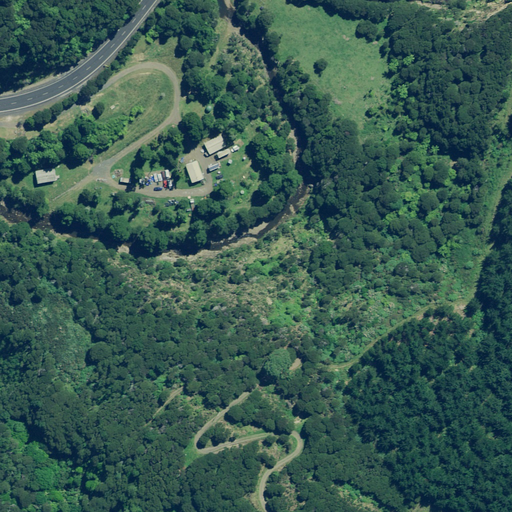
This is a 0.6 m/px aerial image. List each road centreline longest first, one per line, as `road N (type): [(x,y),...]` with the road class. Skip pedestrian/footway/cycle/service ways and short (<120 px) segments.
road 1 (track): [(174,384),(327,359),(422,325),(463,249),(480,131),(511,69)]
road 2 (primary): [(0,106),(71,80),(147,0)]
